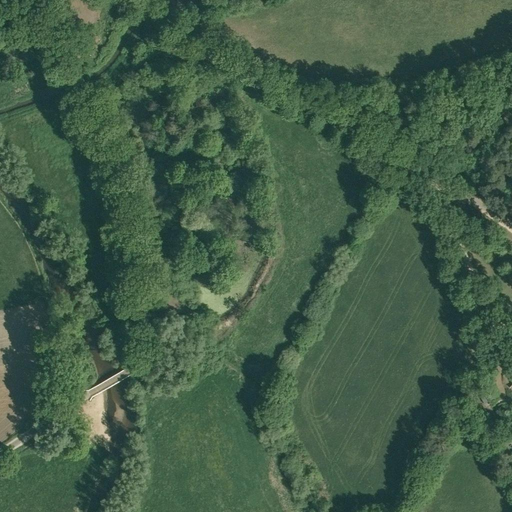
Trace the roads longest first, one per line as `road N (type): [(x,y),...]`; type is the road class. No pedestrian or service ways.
road 1 (unclassified): [(0,449),(130,370),(147,331),(123,194),(57,0)]
road 2 (unclassified): [(511,231),(130,0)]
